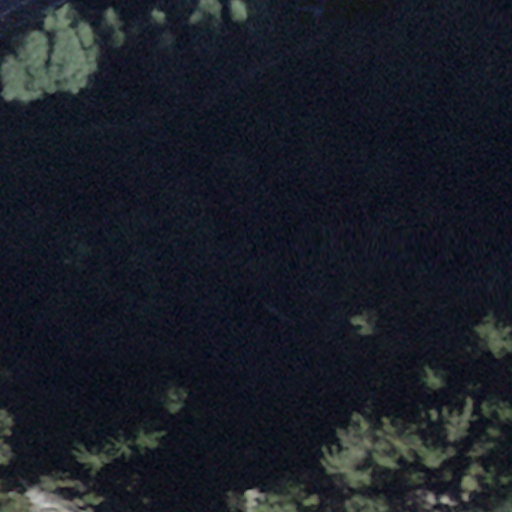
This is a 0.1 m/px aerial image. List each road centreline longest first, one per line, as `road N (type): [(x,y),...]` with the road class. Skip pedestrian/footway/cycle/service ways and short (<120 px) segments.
road 1 (motorway): [(511,158),(313,157),(0,134)]
road 2 (motorway): [(0,292),(229,308),(511,313)]
